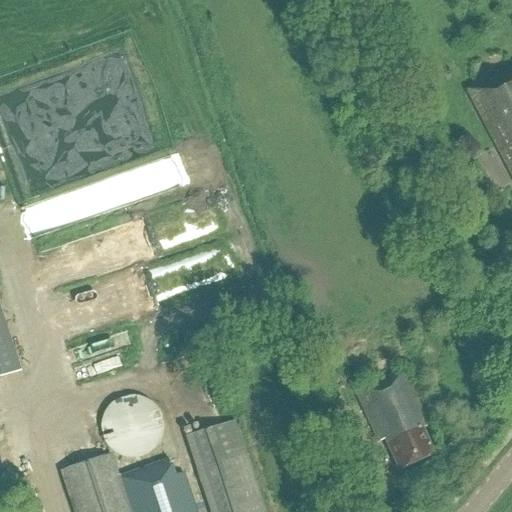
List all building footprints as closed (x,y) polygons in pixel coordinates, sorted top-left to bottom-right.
[(511,69),(467,93),(511,176),(511,69)] [(455,176),(460,186),(469,181),(472,179),(467,170),(464,171),(455,176)] [(0,315),(0,379),(19,373),(0,315)] [(404,370),(354,392),(372,432),(377,444),(384,442),(397,473),(434,457),(423,431),(429,428),(404,370)] [(102,421),(101,431),(104,441),(110,449),(117,456),(127,459),(138,459),(148,455),(156,449),(161,442),(163,432),(163,424),(161,414),(157,408),(151,402),(145,399),(139,397),(132,396),(122,398),(112,404),(105,411),(102,421)] [(112,457),(59,474),(71,511),(263,511),(244,453),(234,424),(185,440),(195,469),(209,511),(195,511),(183,475),(176,478),(170,461),(119,478),(112,457)]
